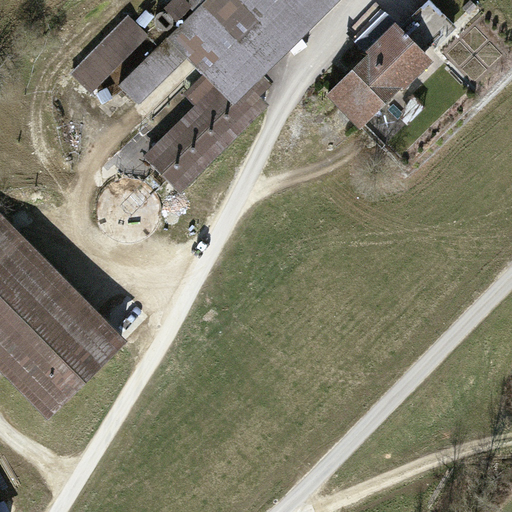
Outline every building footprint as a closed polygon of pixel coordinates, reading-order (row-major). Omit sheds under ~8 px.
[(174,0),(165,10),(181,27),(167,41),(203,78),(184,96),(195,108),(142,159),(177,196),(267,109),(251,92),(345,0),(174,0)] [(431,0),(401,29),(428,57),(457,28),(431,0)] [(93,95),(152,36),(130,14),(71,73),(93,95)] [(174,19),(169,14),(161,14),(156,19),(156,26),(161,32),(168,32),(174,27),(174,19)] [(369,55),(327,96),(360,131),(403,90),(404,92),(434,63),(428,57),(401,29),(397,24),(367,53),(369,55)] [(139,106),(184,63),(165,43),(120,86),(139,106)] [(0,212),(0,369),(50,421),(129,344),(0,212)]
